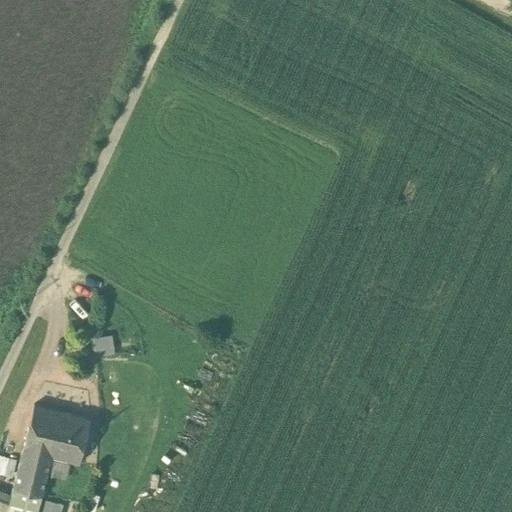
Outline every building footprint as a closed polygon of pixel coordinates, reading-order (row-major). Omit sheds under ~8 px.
[(90,336),(91,354),(114,352),(113,334),(90,336)] [(58,412),(30,407),(13,490),(41,495),(48,457),(58,412)] [(88,418),(58,412),(48,457),(79,463),(88,418)] [(0,470),(9,473),(13,455),(0,451),(0,470)] [(60,511),(63,501),(45,497),(41,511),(60,511)]
